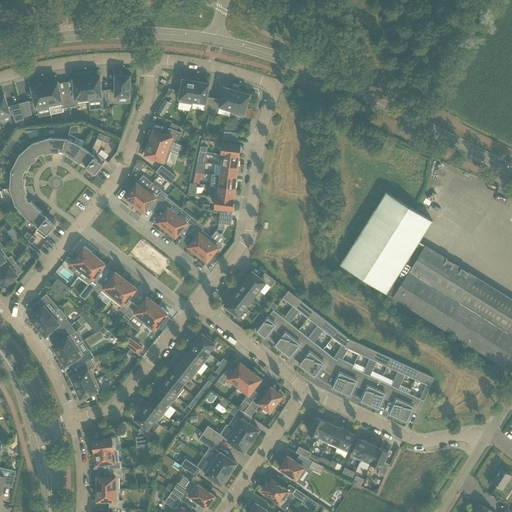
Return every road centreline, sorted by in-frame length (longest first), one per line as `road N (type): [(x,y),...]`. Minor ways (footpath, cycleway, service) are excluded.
road 1 (residential): [(149,64),(212,66),(270,93),(250,224),(214,285)]
road 2 (tertiary): [(511,169),(306,67)]
road 3 (residential): [(304,392),(407,439),(481,445)]
road 4 (residential): [(190,312),(113,405),(73,421)]
road 5 (residential): [(0,80),(92,60),(149,64)]
road 6 (residential): [(149,64),(148,101),(123,173),(102,197)]
road 7 (tertiary): [(142,30),(0,49)]
road 8 (residential): [(214,285),(102,197)]
road 9 (residential): [(304,392),(226,511)]
road 10 (residential): [(80,227),(190,312)]
road 11 (residential): [(196,306),(304,392)]
road 12 (residential): [(73,421),(48,361),(6,315)]
